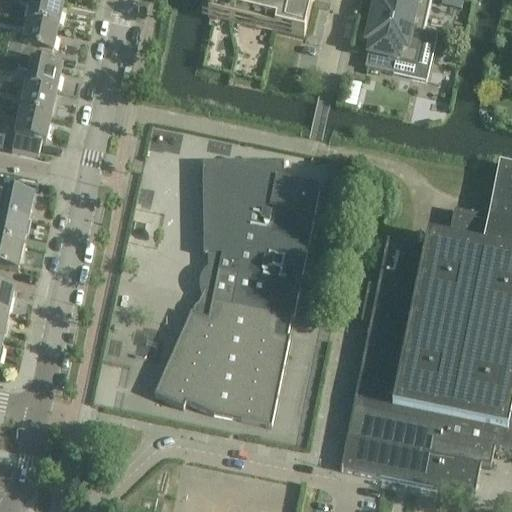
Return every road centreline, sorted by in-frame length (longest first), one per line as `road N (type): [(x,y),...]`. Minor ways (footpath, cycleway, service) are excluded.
road 1 (tertiary): [(36,410),(86,183)]
road 2 (tertiary): [(86,183),(124,0)]
